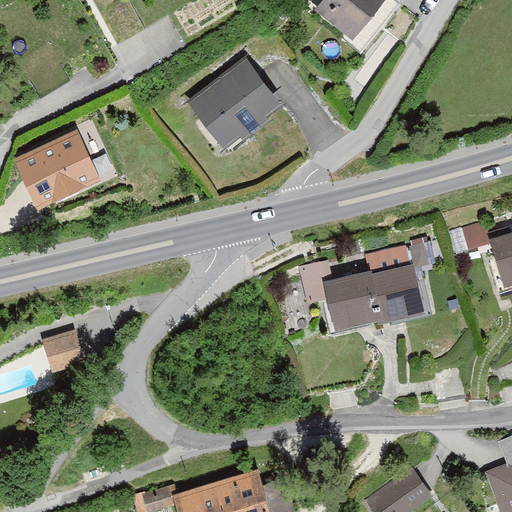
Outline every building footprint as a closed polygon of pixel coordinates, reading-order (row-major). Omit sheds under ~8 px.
[(384,0),(331,0),(322,13),(355,38),(384,0)] [(277,107),(247,67),(193,107),(224,147),(277,107)] [(100,179),(83,137),(22,162),(40,205),(100,179)] [(481,223),(452,231),(458,250),(486,243),(481,223)] [(511,282),(511,226),(491,233),(507,284),(511,282)] [(424,246),(406,251),(410,266),(428,262),(424,246)] [(406,251),(406,247),(367,256),(372,276),(381,317),(382,320),(421,312),(410,266),(406,251)] [(334,262),(303,269),(310,300),(331,295),(329,286),(339,284),(334,262)] [(381,317),(372,276),(339,284),(329,286),(331,295),(339,327),(381,317)] [(76,337),(48,345),(54,365),(82,357),(76,337)] [(511,439),(502,443),(511,469),(511,439)] [(511,511),(511,470),(493,477),(506,511),(511,511)] [(409,474),(370,500),(378,511),(409,511),(427,501),(409,474)] [(267,511),(258,476),(180,498),(183,511),(267,511)] [(176,502),(171,488),(145,496),(150,510),(176,502)]
